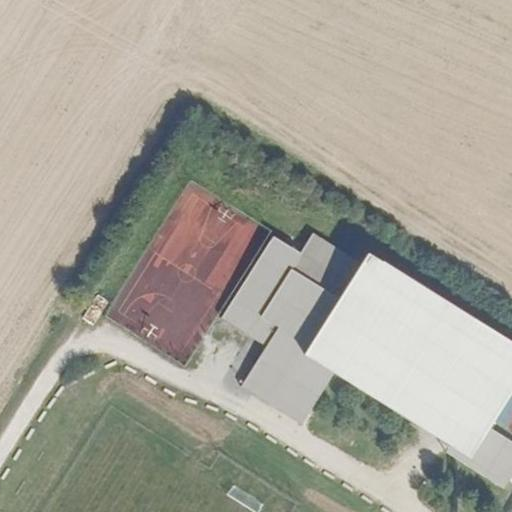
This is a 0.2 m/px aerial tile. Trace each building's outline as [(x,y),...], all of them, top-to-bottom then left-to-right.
[(511,331),(367,244),(360,255),(312,226),(300,244),(273,228),(222,311),(250,328),(262,309),(271,314),(265,322),(274,328),(268,338),(247,374),(309,409),(340,356),(457,427),(469,434),(461,448),(501,473),(511,454),(511,427),(492,416),(511,381),(511,331)] [(265,322),(271,314),(262,309),(250,328),(268,338),(274,328),(265,322)] [(305,416),(309,409),(247,374),(244,380),(305,416)] [(469,434),(457,427),(449,441),(461,448),(469,434)] [(508,478),(511,470),(511,454),(501,473),(508,478)]
